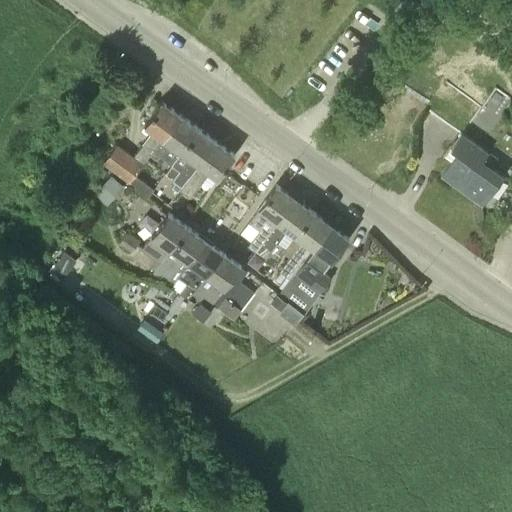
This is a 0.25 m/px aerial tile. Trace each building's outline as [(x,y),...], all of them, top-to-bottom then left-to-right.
[(117,142),(101,163),(128,183),(134,174),(152,150),(161,137),(162,136),(179,113),(161,99),(144,123),(152,129),(133,154),(117,142)] [(161,137),(152,150),(171,163),(198,126),(179,113),(162,136),(161,137)] [(198,126),(171,163),(171,164),(179,169),(173,177),(172,179),(175,181),(182,185),(188,176),(189,177),(216,140),(198,126)] [(481,205),(504,173),(483,158),(489,150),(462,130),(450,146),(457,151),(440,175),(481,205)] [(182,185),(179,189),(190,197),(203,180),(210,171),(217,177),(234,153),(216,140),(189,177),(188,176),(182,185)] [(134,174),(128,183),(147,197),(154,188),(134,174)] [(124,187),(111,175),(93,194),(106,206),(124,187)] [(175,181),(171,187),(177,191),(179,189),(182,185),(175,181)] [(250,241),(247,245),(255,251),(265,237),(294,196),(276,182),(257,208),(258,209),(248,223),(258,230),(250,241)] [(265,237),(255,251),(265,258),(277,241),(286,247),(294,235),(313,209),(294,196),(265,237)] [(291,279),(296,272),(331,222),(313,209),(294,235),(301,239),(280,271),(291,279)] [(150,236),(140,251),(159,265),(188,224),(169,210),(150,236)] [(331,222),(296,272),(321,290),(331,277),(324,271),(349,235),(331,222)] [(154,272),(152,275),(171,287),(178,278),(206,238),(190,226),(188,224),(159,265),(154,272)] [(128,232),(117,246),(129,255),(140,241),(128,232)] [(194,289),(223,250),(206,238),(178,278),(187,284),(180,293),(188,298),(191,294),(194,289)] [(194,289),(190,295),(210,309),(212,306),(217,309),(217,308),(233,319),(241,308),(254,290),(241,280),(243,276),(237,272),(242,264),(223,250),(194,289)] [(60,282),(72,264),(59,256),(47,273),(60,282)] [(270,302),(280,310),(287,301),(278,294),(276,293),(270,302)] [(198,318),(206,308),(200,302),(192,312),(198,318)] [(313,364),(325,337),(290,322),(279,348),(313,364)]
